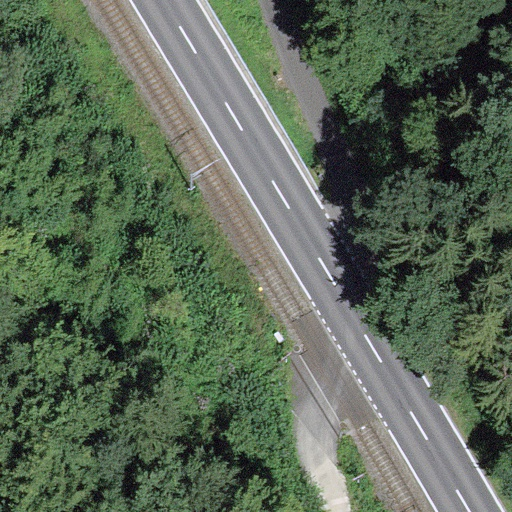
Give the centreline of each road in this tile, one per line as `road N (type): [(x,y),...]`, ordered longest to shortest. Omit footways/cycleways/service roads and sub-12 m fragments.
road 1 (primary): [(466,511),(161,0)]
road 2 (track): [(375,355),(335,377),(321,451),(341,511)]
